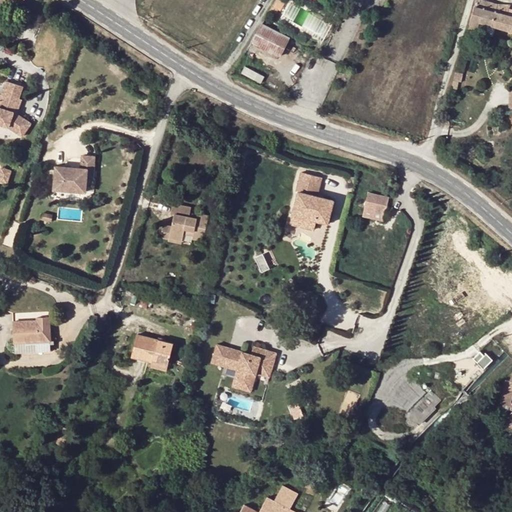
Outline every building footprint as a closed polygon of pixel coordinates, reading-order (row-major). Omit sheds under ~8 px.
[(285,0),(277,0),(274,6),(279,9),(280,10),(285,0)] [(511,31),(511,17),(507,16),(508,11),(510,6),(498,5),(480,0),(476,0),(468,28),(477,30),(479,22),(511,32),(511,31)] [(275,16),(279,9),(274,6),(273,6),(269,12),(275,16)] [(261,25),(251,42),(280,57),(289,39),(261,25)] [(508,51),(502,49),(500,59),(506,60),(508,51)] [(462,82),(463,73),(455,71),(455,72),(455,73),(453,81),(459,82),(462,82)] [(17,115),(14,113),(19,99),(23,87),(6,81),(0,99),(0,125),(8,128),(23,137),(31,124),(17,115)] [(86,193),(87,178),(92,179),(93,179),(94,179),(94,178),(94,171),(95,158),(95,157),(82,156),(82,157),(81,169),(56,167),(54,190),(86,193)] [(11,172),(1,169),(0,172),(0,181),(2,182),(4,178),(9,179),(11,172)] [(322,177),(301,172),(296,191),(298,191),(293,214),(316,220),(328,223),(334,200),(323,198),(321,203),(316,202),(318,196),(317,196),(322,177)] [(369,193),(365,208),(385,213),(389,198),(369,193)] [(171,214),(174,214),(178,215),(177,223),(172,222),(171,227),(163,225),(161,237),(169,239),(171,239),(171,238),(183,240),(184,234),(193,236),(192,238),(203,241),(209,216),(197,214),(196,218),(189,217),(191,208),(173,204),(171,214)] [(82,222),(83,211),(59,209),(58,220),(82,222)] [(316,220),(293,214),(290,223),(314,230),(316,220)] [(192,242),(192,238),(193,236),(184,234),(183,240),(192,242)] [(257,256),(264,271),(279,265),(272,249),(257,256)] [(13,321),(15,343),(16,343),(16,352),(51,351),(51,341),(50,317),(37,318),(37,320),(13,321)] [(158,340),(137,335),(132,356),(152,362),(153,360),(168,364),(174,345),(163,342),(162,344),(158,343),(158,340)] [(243,352),(217,344),(211,363),(237,370),(235,379),(253,384),(256,373),(269,377),(276,353),(253,346),(251,354),(250,357),(242,354),(243,352)] [(484,369),(493,360),(487,354),(485,356),(481,352),(474,359),(484,369)] [(168,364),(153,360),(152,362),(151,366),(167,371),(168,364)] [(253,384),(235,379),(232,386),(251,391),(253,384)] [(511,405),(511,399),(511,389),(504,387),(500,402),(511,405)] [(436,409),(435,407),(441,401),(431,390),(405,415),(404,421),(406,424),(407,426),(411,427),(414,427),(417,424),(419,426),(436,409)] [(71,431),(59,426),(51,444),(63,449),(71,431)] [(40,488),(44,478),(38,474),(33,485),(40,488)] [(300,511),(292,507),(300,492),(285,484),(277,499),(270,496),(262,511),(247,503),(241,511),(300,511)]
